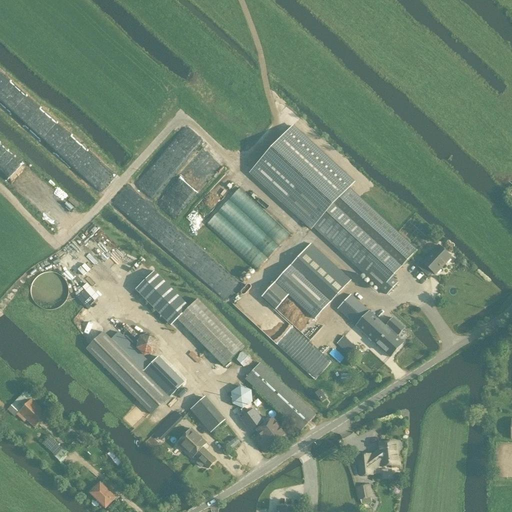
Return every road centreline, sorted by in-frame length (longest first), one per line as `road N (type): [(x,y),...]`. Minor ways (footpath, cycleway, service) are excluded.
road 1 (tertiary): [(195,511),(511,312)]
road 2 (track): [(181,117),(58,247),(0,190)]
road 3 (track): [(239,173),(281,124),(237,0)]
road 4 (track): [(181,117),(33,0)]
